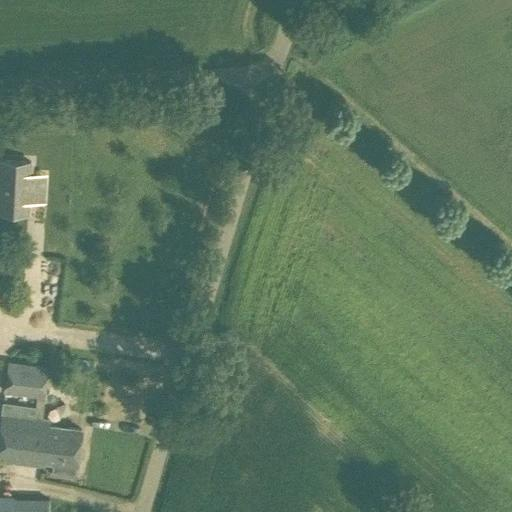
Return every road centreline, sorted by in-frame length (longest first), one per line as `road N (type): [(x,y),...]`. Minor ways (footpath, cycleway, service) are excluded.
road 1 (unclassified): [(141,511),(271,76)]
road 2 (unclassified): [(0,89),(271,76)]
